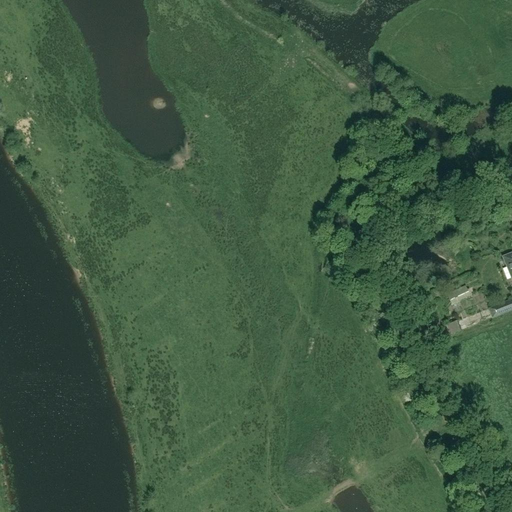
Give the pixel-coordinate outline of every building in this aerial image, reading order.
[(511,253),(503,257),(511,279),(511,253)] [(470,296),(466,286),(447,295),(452,305),(470,296)] [(438,288),(430,292),(434,299),(442,294),(438,288)] [(492,319),(511,310),(511,299),(488,309),(492,319)] [(439,303),(433,306),(437,312),(442,310),(439,303)] [(446,326),(448,335),(459,332),(457,323),(446,326)]
